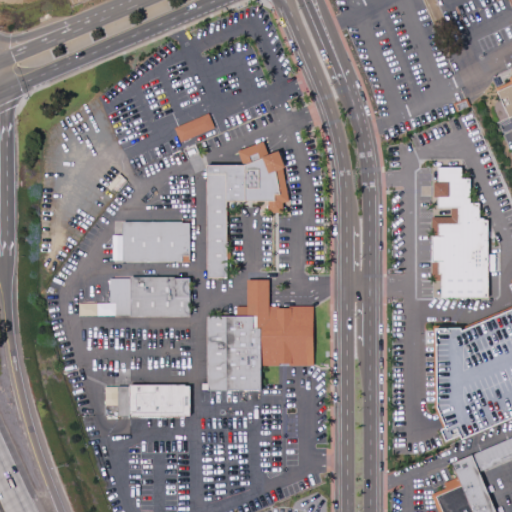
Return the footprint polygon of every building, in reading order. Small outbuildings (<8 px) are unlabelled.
[(508,118),(511,116),(511,68),(510,69),(511,75),(508,77),(510,82),(495,88),(508,118)] [(452,103),(466,97),(469,106),(456,112),(452,103)] [(179,142),(213,127),(207,113),(173,128),(179,142)] [(206,165),(206,278),(226,278),(225,202),(267,201),(268,213),(281,213),(281,203),(288,201),(282,168),(284,167),(278,151),(267,155),(262,141),(236,151),(242,165),(206,165)] [(436,167),(460,168),(460,178),(469,178),(469,203),(478,203),(478,218),(483,218),(483,219),(488,219),(488,254),(494,254),(494,272),(488,272),(488,299),(430,299),(430,236),(432,236),(432,218),(451,218),(451,207),(437,207),(437,197),(433,197),(433,182),(436,182),(436,167)] [(188,223),(188,262),(121,262),(121,260),(111,260),(111,235),(121,235),(121,222),(180,222),(180,223),(188,223)] [(109,279),(129,279),(129,277),(174,277),(174,278),(188,278),(188,317),(129,317),(128,315),(77,316),(77,304),(109,304),(109,279)] [(206,316),(235,316),(235,307),(246,307),(246,280),(267,280),(268,306),(275,306),(275,308),(287,308),(287,306),(312,306),(312,366),(260,366),(260,390),(207,391),(206,390),(200,390),(200,384),(207,384),(206,316)] [(461,440),(511,417),(511,283),(509,285),(511,291),(511,310),(461,332),(459,329),(435,329),(437,407),(445,427),(440,429),(445,443),(459,437),(461,440)] [(117,386),(129,386),(129,385),(184,385),(185,386),(189,386),(190,416),(185,416),(185,418),(129,419),(129,416),(117,416),(117,386)] [(103,387),(116,387),(116,406),(104,406),(103,387)] [(437,511),(494,511),(478,472),(511,457),(511,435),(449,462),(455,477),(442,483),(445,488),(430,495),(437,511)]
